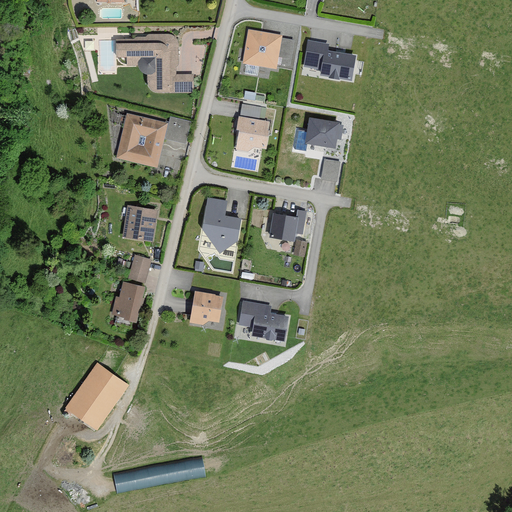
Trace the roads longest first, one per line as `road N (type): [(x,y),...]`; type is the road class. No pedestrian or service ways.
road 1 (residential): [(188,173),(322,199),(306,302),(245,290)]
road 2 (residential): [(118,418),(146,345),(188,173)]
road 3 (residential): [(188,173),(228,6)]
road 4 (residential): [(228,6),(386,33)]
